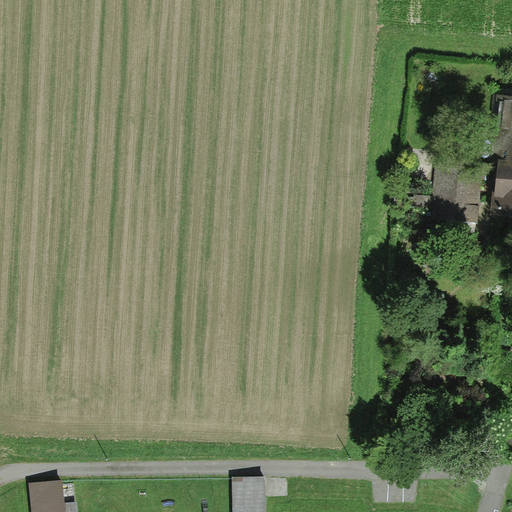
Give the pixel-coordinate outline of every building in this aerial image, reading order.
[(493,158),(511,159),(511,97),(497,96),(493,158)] [(511,159),(493,158),(490,213),(511,214),(511,159)] [(434,169),(432,218),(477,219),(478,170),(434,169)] [(233,478),(233,511),(262,511),(262,477),(233,478)] [(26,484),(28,511),(58,511),(55,481),(26,484)]
